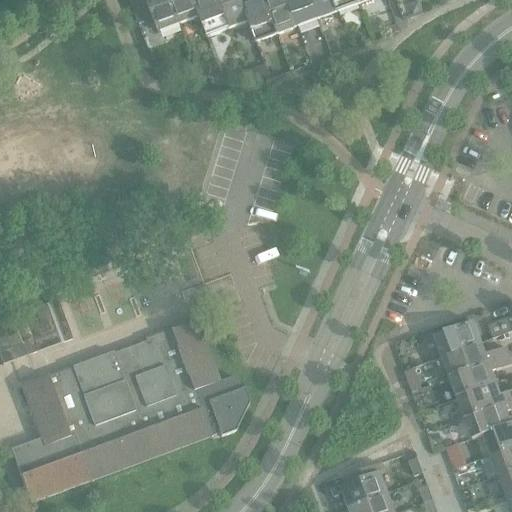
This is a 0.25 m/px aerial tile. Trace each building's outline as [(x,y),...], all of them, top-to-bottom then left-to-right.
[(181,28),(170,0),(145,0),(159,36),(181,28)] [(194,0),(170,0),(181,28),(201,21),(201,20),(194,1),(194,0)] [(229,33),(216,0),(196,0),(194,1),(201,20),(201,21),(208,41),(229,33)] [(216,0),(229,33),(250,25),(243,6),(241,0),(216,0)] [(264,0),(257,0),(243,6),(250,25),(257,45),(278,38),(264,0)] [(287,0),(264,0),(278,38),(298,30),(287,0)] [(310,0),(287,0),(298,30),(319,22),(310,0)] [(338,15),(332,0),(310,0),(319,22),(338,15)] [(355,0),(332,0),(338,15),(359,7),(355,0)] [(180,76),(195,77),(195,68),(181,66),(180,76)] [(211,70),(195,68),(195,77),(210,79),(211,70)] [(31,383),(69,369),(45,304),(8,317),(31,383)] [(511,327),(509,320),(487,327),(492,341),(511,333),(511,327)] [(43,449),(15,460),(29,498),(89,475),(91,483),(219,435),(221,439),(235,433),(258,401),(253,387),(249,388),(244,374),(220,383),(197,322),(146,341),(147,343),(114,355),(114,353),(20,388),(43,449)] [(443,360),(482,345),(474,324),(436,339),(443,360)] [(486,356),(482,345),(443,360),(451,381),(511,358),(508,349),(486,356)] [(511,367),(511,360),(511,358),(451,381),(458,401),(497,386),(493,374),(511,367)] [(511,392),(501,396),(497,386),(458,401),(465,421),(511,403),(511,392)] [(511,413),(511,403),(465,421),(473,442),(484,438),(484,437),(511,427),(511,424),(509,415),(511,413)] [(511,427),(484,437),(484,438),(492,458),(511,450),(511,427)] [(511,450),(492,458),(499,478),(511,473),(511,450)] [(414,479),(423,476),(417,461),(409,464),(414,479)] [(344,497),(349,510),(388,496),(380,476),(385,474),(381,466),(344,480),(347,487),(332,493),(335,500),(344,497)] [(511,496),(511,473),(499,478),(507,498),(511,496)] [(419,491),(424,506),(433,503),(428,488),(419,491)] [(393,511),(388,496),(349,510),(349,511),(393,511)] [(436,511),(433,503),(424,506),(426,511),(436,511)]
